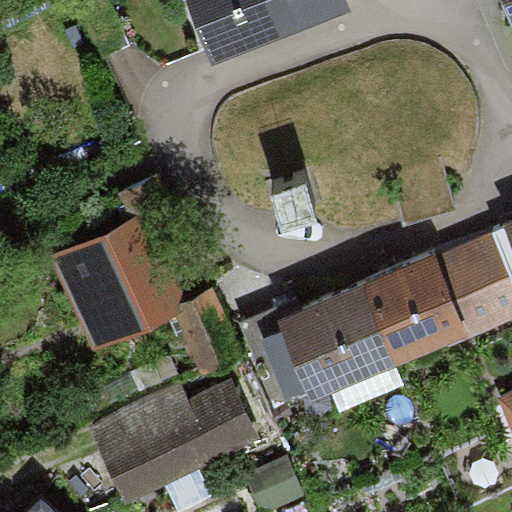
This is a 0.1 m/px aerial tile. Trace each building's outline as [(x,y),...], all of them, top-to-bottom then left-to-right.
[(107,0),(79,0),(72,4),(97,59),(128,44),(107,0)] [(185,0),(207,49),(320,0),(185,0)] [(511,0),(501,0),(511,23),(511,0)] [(147,170),(108,191),(132,233),(170,212),(147,170)] [(511,204),(494,212),(498,221),(511,252),(511,204)] [(511,252),(498,221),(430,246),(463,320),(466,326),(511,304),(511,252)] [(463,320),(430,246),(428,240),(355,271),(388,352),(463,320)] [(388,352),(355,271),(271,306),(304,386),(388,352)] [(214,276),(169,295),(199,364),(244,345),(214,276)] [(172,374),(81,421),(125,506),(257,438),(228,381),(187,402),(172,374)] [(285,458),(242,477),(257,510),(300,491),(285,458)]
